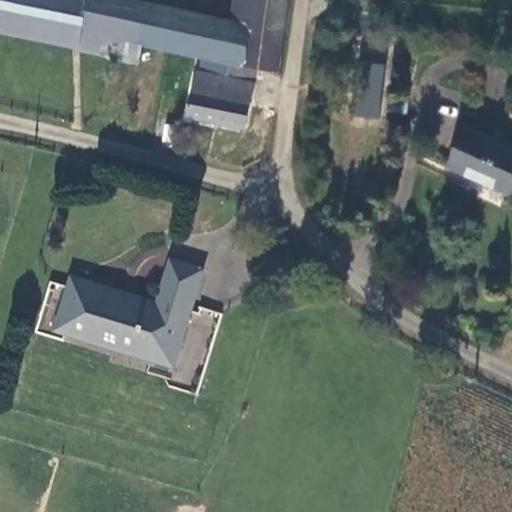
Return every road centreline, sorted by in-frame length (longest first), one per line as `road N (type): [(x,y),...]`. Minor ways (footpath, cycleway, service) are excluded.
road 1 (unclassified): [(284,189),(318,246),(368,293),(511,375)]
road 2 (unclassified): [(284,189),(0,121)]
road 3 (unclassified): [(301,0),(284,189)]
